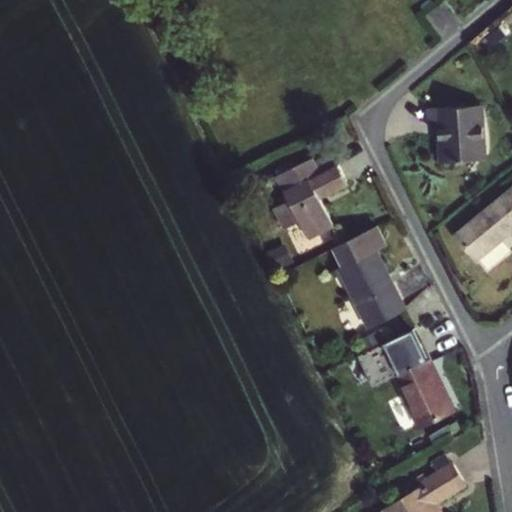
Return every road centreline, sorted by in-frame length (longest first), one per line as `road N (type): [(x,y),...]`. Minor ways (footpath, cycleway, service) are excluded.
road 1 (residential): [(503,0),(387,98),(374,134),(461,317),(477,334)]
road 2 (residential): [(511,480),(489,338)]
